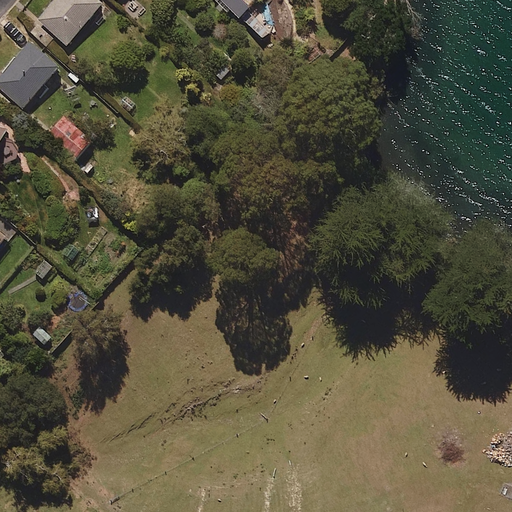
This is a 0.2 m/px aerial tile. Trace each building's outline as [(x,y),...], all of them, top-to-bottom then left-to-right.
[(105,6),(98,0),(58,0),(40,21),(68,47),(105,6)] [(253,0),(223,0),(242,18),(257,3),(253,0)] [(263,7),(247,20),(262,39),(278,26),(263,7)] [(63,68),(35,42),(0,82),(0,87),(24,110),(63,68)] [(93,142),(66,118),(50,136),(77,160),(93,142)] [(0,163),(1,161),(16,166),(24,142),(9,137),(11,129),(0,124),(0,163)]
